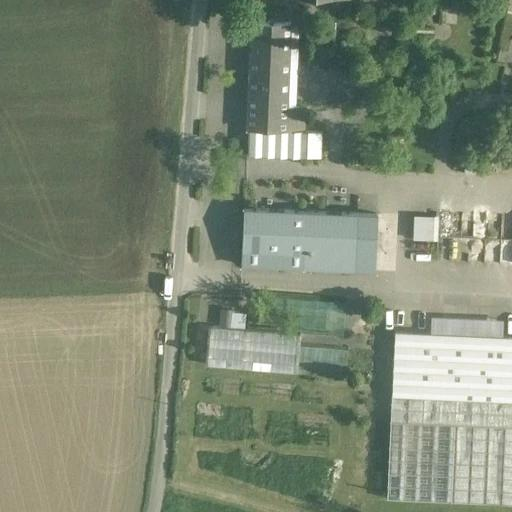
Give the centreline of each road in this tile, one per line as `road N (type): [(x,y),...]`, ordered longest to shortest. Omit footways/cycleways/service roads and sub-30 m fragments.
road 1 (track): [(153,511),(205,0)]
road 2 (track): [(177,273),(511,286)]
road 3 (track): [(511,183),(189,160)]
road 4 (track): [(194,105),(229,103),(235,36),(201,34)]
